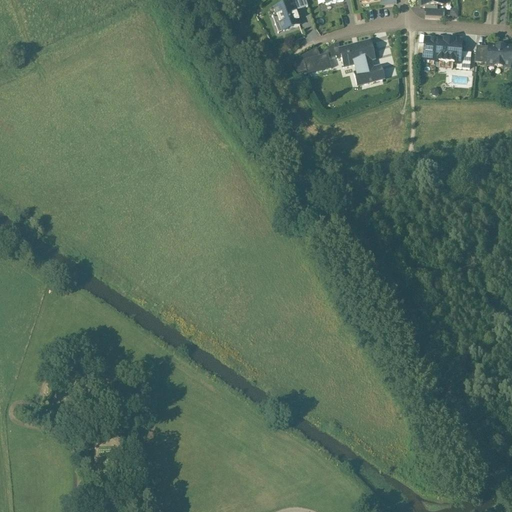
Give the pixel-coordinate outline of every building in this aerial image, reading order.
[(304,0),(288,0),(290,4),(291,3),(294,12),(307,8),(304,0)] [(418,0),(419,6),(419,7),(420,8),(424,7),(425,11),(437,11),(436,6),(442,6),(441,0),(418,0)] [(290,4),(273,10),(276,16),(274,17),(277,25),(280,24),(283,32),(299,26),(297,21),(298,21),(296,14),(295,14),(294,12),(291,3),(290,4)] [(437,42),(425,41),(424,46),(423,58),(435,59),(437,42)] [(460,42),(444,41),(443,43),(437,42),(435,59),(435,62),(438,62),(452,64),(456,64),(457,54),(459,54),(459,53),(460,42)] [(369,43),(339,51),(343,69),(354,66),(356,74),(372,70),(370,62),(374,61),(369,43)] [(487,48),(476,47),(474,64),(486,65),(487,48)] [(504,48),(496,47),(496,48),(488,47),(487,48),(486,65),(486,66),(494,67),(494,68),(502,69),(502,68),(510,68),(511,49),(503,49),(504,48)] [(470,54),(459,53),(459,54),(457,54),(456,64),(456,69),(469,70),(470,54)] [(452,64),(438,62),(437,69),(451,71),(452,64)] [(356,74),(353,75),(357,87),(383,80),(380,68),(372,70),(356,74)]
